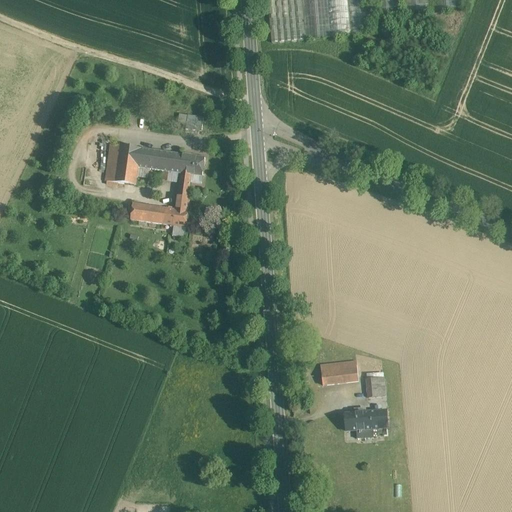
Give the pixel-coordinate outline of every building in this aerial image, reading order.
[(298,0),(267,0),(270,44),(302,42),(298,0)] [(328,0),(301,0),(305,42),(331,40),(328,0)] [(344,0),(330,0),(334,39),(347,38),(344,0)] [(368,0),(348,0),(352,38),(371,36),(368,0)] [(371,0),(373,17),(400,15),(398,0),(402,0),(404,15),(431,13),(429,0),(433,0),(434,13),(461,11),(460,0),(371,0)] [(204,119),(188,116),(186,130),(202,132),(204,119)] [(141,150),(111,145),(106,182),(136,187),(138,168),(141,150)] [(189,157),(141,150),(138,168),(181,174),(186,175),(189,157)] [(205,160),(189,157),(186,175),(191,176),(203,178),(205,160)] [(181,174),(176,211),(132,205),(130,221),(186,229),(188,213),(186,213),(191,176),(186,175),(181,174)] [(355,364),(319,367),(320,386),(356,383),(355,364)] [(383,379),(366,381),(368,400),(385,399),(383,379)] [(386,412),(366,414),(365,411),(361,412),(360,410),(353,410),(353,414),(345,415),(346,431),(355,431),(355,440),(372,439),(372,430),(387,429),(386,412)] [(401,485),(389,487),(391,499),(403,496),(401,485)]
